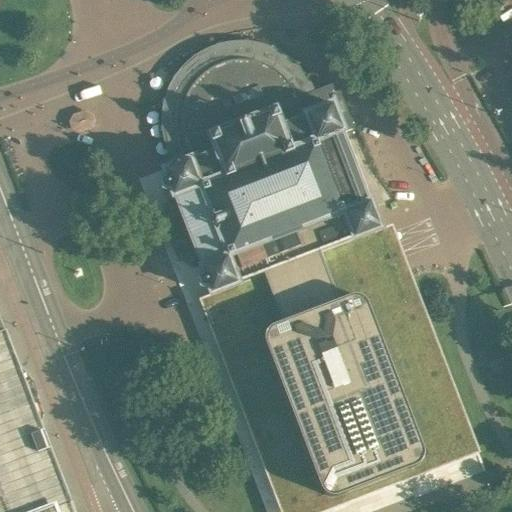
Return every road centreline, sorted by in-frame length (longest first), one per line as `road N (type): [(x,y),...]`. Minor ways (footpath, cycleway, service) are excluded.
road 1 (tertiary): [(0,191),(133,511)]
road 2 (primary): [(511,251),(395,42),(363,0)]
road 3 (residential): [(511,180),(447,60),(435,0)]
